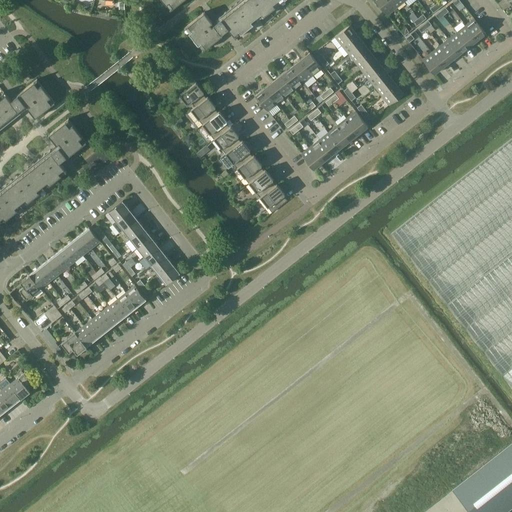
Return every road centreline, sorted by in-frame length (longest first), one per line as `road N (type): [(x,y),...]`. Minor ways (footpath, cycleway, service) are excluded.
road 1 (unclassified): [(69,388),(87,410),(100,409),(456,126)]
road 2 (residential): [(210,279),(124,178),(9,271)]
road 3 (residential): [(316,197),(231,93),(232,84),(338,0)]
road 4 (residential): [(69,388),(210,279)]
road 5 (residential): [(437,102),(316,197)]
road 6 (residential): [(437,102),(347,0)]
road 7 (residential): [(210,279),(316,197)]
